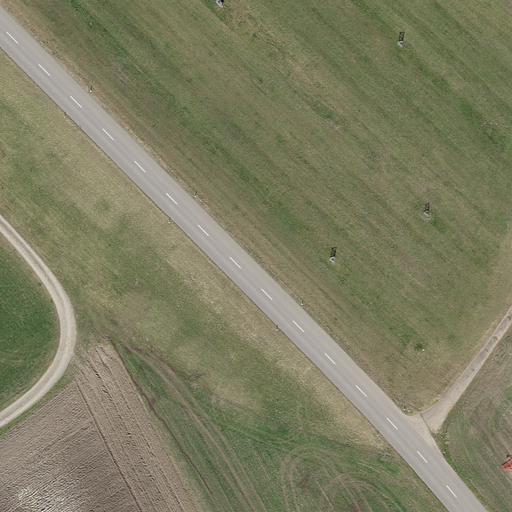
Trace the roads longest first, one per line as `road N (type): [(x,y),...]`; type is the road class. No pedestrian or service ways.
road 1 (tertiary): [(0,28),(415,444),(467,511)]
road 2 (track): [(0,229),(55,290),(70,335),(60,370),(0,427)]
